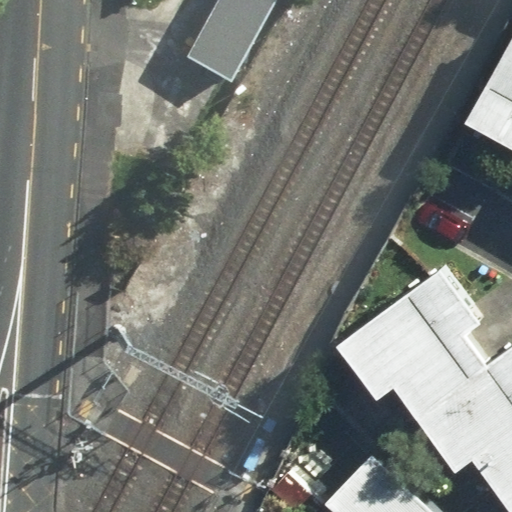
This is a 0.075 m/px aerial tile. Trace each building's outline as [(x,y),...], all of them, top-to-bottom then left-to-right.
[(277,0),(217,0),(190,46),(235,72),(277,0)] [(511,60),(486,108),(511,122),(511,60)] [(418,372),(440,403),(510,352),(489,322),(505,310),(465,255),(362,329),(401,384),(418,372)] [(496,447),(511,467),(511,351),(510,352),(440,403),(480,458),(496,447)] [(367,504),(359,511),(470,511),(395,440),(350,488),(367,504)]
